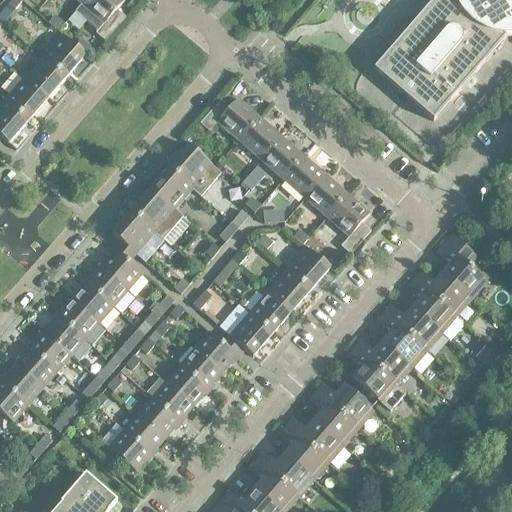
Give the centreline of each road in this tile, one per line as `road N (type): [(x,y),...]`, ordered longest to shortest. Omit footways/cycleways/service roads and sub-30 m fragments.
road 1 (residential): [(179,511),(442,208)]
road 2 (residential): [(0,323),(232,58)]
road 3 (residential): [(442,208),(273,65),(232,58)]
road 4 (residential): [(173,6),(0,203)]
